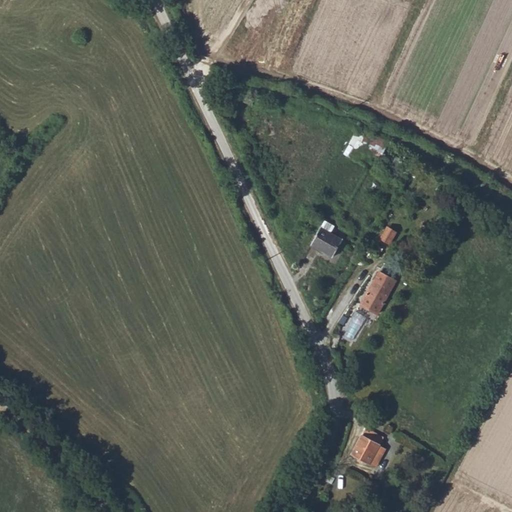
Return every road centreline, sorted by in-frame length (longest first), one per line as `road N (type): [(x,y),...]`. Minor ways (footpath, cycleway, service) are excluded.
road 1 (unclassified): [(298,511),(327,459),(335,401),(295,291),(156,0)]
road 2 (track): [(209,56),(349,100),(511,180)]
road 3 (residential): [(0,404),(96,511)]
